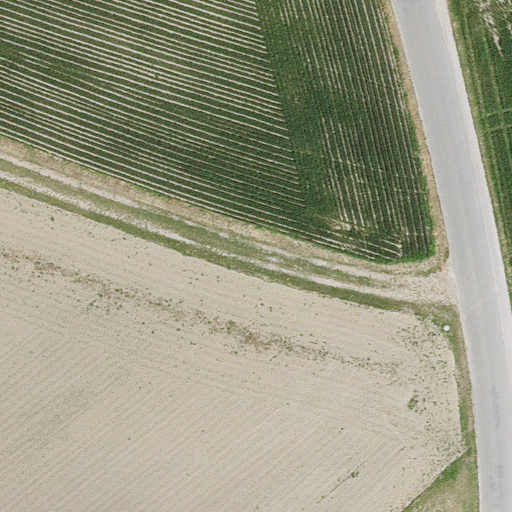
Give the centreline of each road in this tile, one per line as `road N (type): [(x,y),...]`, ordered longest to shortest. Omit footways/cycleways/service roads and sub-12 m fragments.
road 1 (unclassified): [(505,511),(481,278),(416,0)]
road 2 (track): [(0,159),(345,277),(481,278)]
